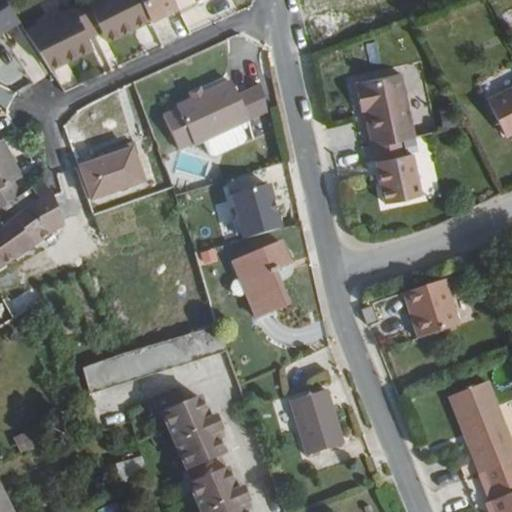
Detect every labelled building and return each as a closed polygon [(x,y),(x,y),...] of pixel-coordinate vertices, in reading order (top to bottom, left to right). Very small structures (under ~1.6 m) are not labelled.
[(0,0),(0,28),(14,19),(0,0)] [(78,7),(93,35),(101,31),(106,40),(147,17),(137,0),(84,0),(83,1),(84,4),(78,7)] [(148,19),(174,5),(171,0),(137,0),(147,17),(148,19)] [(88,38),(93,35),(78,7),(72,11),(70,8),(24,34),(49,71),(92,46),(88,38)] [(186,142),(195,137),(232,120),(241,116),(229,89),(222,76),(194,89),(184,94),(167,101),(168,105),(155,111),(170,144),(183,138),(186,142)] [(366,114),(374,149),(403,142),(414,140),(400,77),(355,86),(360,107),(364,105),(366,114)] [(251,79),(229,89),(241,116),(259,108),(251,79)] [(181,87),(184,94),(194,89),(191,82),(181,87)] [(511,88),(489,100),(507,138),(511,135),(511,88)] [(442,129),(456,128),(454,106),(440,107),(442,129)] [(232,120),(195,137),(202,151),(207,154),(236,140),(239,134),(232,120)] [(143,172),(132,140),(80,156),(91,190),(143,172)] [(403,142),(374,149),(386,206),(422,199),(414,155),(407,156),(403,142)] [(0,204),(14,194),(5,178),(13,173),(0,148),(0,204)] [(34,235),(64,215),(56,200),(49,185),(40,190),(33,181),(14,194),(0,204),(0,214),(3,218),(15,208),(34,235)] [(248,235),(286,226),(274,181),(237,190),(248,235)] [(0,258),(34,235),(15,208),(3,218),(0,214),(0,258)] [(251,315),(284,303),(272,269),(276,267),(275,265),(285,261),(277,240),(235,256),(243,275),(237,278),(251,315)] [(143,263),(156,258),(150,241),(136,246),(143,263)] [(445,283),(405,296),(420,341),(460,327),(445,283)] [(361,312),(365,325),(373,322),(368,309),(361,312)] [(226,340),(218,316),(124,345),(87,362),(95,387),(134,367),(226,340)] [(450,400),(481,477),(487,475),(511,464),(511,443),(487,385),(450,400)] [(230,428),(238,425),(232,412),(226,416),(215,393),(203,399),(197,388),(165,401),(170,413),(177,410),(207,479),(204,481),(217,511),(260,511),(259,509),(256,500),(262,496),(257,483),(250,486),(241,464),(236,454),(240,451),(234,436),(230,428)] [(309,457),(345,444),(327,391),(290,404),(309,457)] [(240,432),(238,425),(230,428),(234,436),(240,432)] [(14,435),(21,452),(41,444),(34,428),(14,435)] [(155,464),(149,447),(131,453),(137,470),(155,464)] [(511,511),(511,464),(487,475),(498,502),(494,505),(496,511),(511,511)] [(0,511),(12,511),(0,484),(0,511)] [(266,504),(262,496),(256,500),(259,509),(266,504)]
